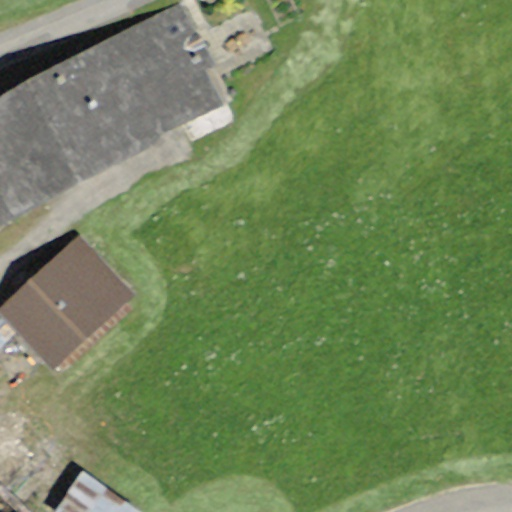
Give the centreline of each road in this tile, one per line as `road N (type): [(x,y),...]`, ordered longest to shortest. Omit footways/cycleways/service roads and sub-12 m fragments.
road 1 (track): [(179,147),(69,212),(0,268)]
road 2 (residential): [(0,52),(128,0)]
